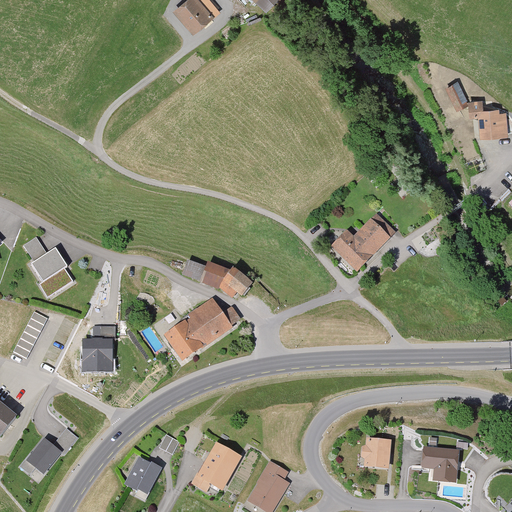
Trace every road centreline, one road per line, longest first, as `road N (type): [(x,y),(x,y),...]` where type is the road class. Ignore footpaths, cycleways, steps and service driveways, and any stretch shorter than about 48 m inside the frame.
road 1 (residential): [(226,0),(220,22),(111,109),(98,149),(132,175),(270,214),(296,230),(349,289)]
road 2 (residential): [(266,327),(147,262),(113,259),(0,205)]
road 3 (residential): [(511,405),(434,392),(346,402),(315,433),(323,476),(340,498)]
road 4 (secondary): [(272,365),(187,389),(130,427)]
road 5 (residential): [(130,427),(88,398),(0,361)]
road 6 (secondary): [(409,357),(272,365)]
road 7 (residential): [(444,215),(349,289)]
